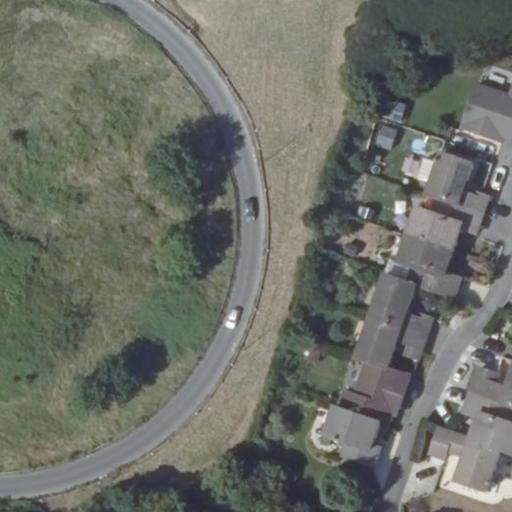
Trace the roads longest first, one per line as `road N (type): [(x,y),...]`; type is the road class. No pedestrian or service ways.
road 1 (trunk): [(119,0),(165,32),(217,97),(246,176),(250,268),(226,342),(171,416),(77,474),(0,487)]
road 2 (residential): [(389,511),(388,492),(447,358),(495,299),(511,252)]
